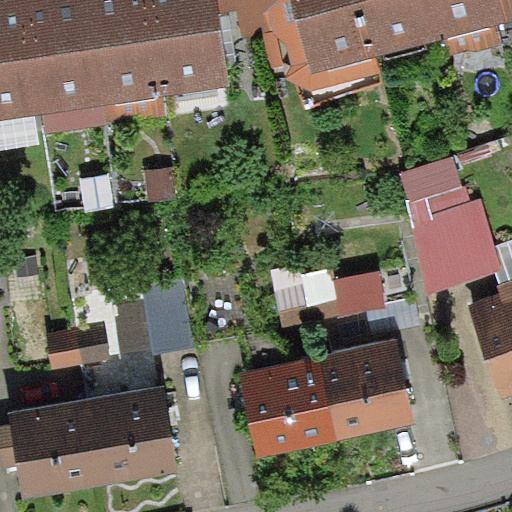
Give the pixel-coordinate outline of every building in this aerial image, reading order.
[(0,102),(222,71),(215,19),(212,0),(61,0),(59,0),(0,8),(0,102)] [(511,0),(212,0),(215,19),(233,15),(239,44),(269,37),(288,52),(294,74),(286,84),(303,97),(377,82),(370,66),(511,30),(511,0)] [(170,178),(142,179),(144,214),(172,212),(170,178)] [(105,184),(75,189),(80,221),(110,216),(105,184)] [(420,196),(399,202),(425,304),(493,277),(487,260),(472,208),(461,214),(456,198),(422,207),(420,196)] [(511,251),(487,260),(493,277),(509,330),(511,329),(511,251)] [(295,274),(268,280),(279,325),(305,319),(302,304),(295,274)] [(138,301),(110,305),(119,362),(189,350),(177,278),(135,285),(138,301)] [(302,304),(305,319),(307,329),(413,304),(407,280),(302,304)] [(511,344),(483,355),(505,412),(511,409),(511,344)] [(107,352),(47,359),(50,382),(110,375),(107,352)] [(398,352),(320,369),(335,442),(413,426),(398,352)] [(320,369),(242,385),(258,459),(335,442),(320,369)] [(159,390),(5,415),(19,503),(173,478),(159,390)]
